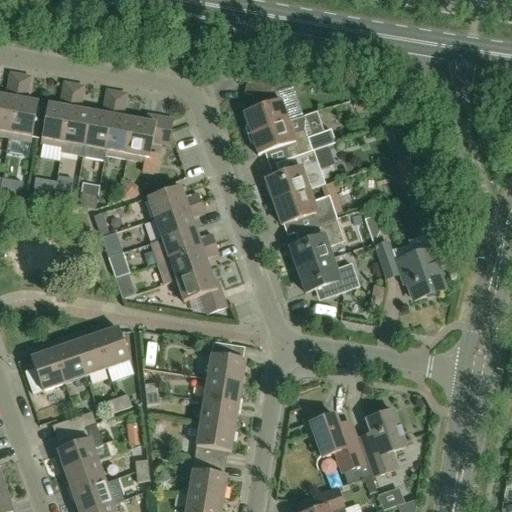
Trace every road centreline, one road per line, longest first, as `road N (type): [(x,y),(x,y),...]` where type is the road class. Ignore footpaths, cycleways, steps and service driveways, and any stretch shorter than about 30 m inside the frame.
road 1 (residential): [(282,345),(195,97),(183,88),(0,54)]
road 2 (primary): [(511,58),(175,0)]
road 3 (residential): [(466,372),(282,345)]
road 4 (residential): [(257,511),(282,345)]
road 5 (tertiary): [(456,511),(487,374)]
road 6 (tertiary): [(466,372),(447,511)]
road 7 (residential): [(42,511),(0,394)]
